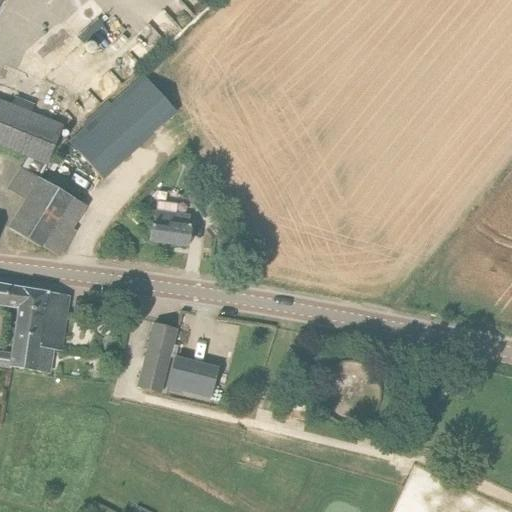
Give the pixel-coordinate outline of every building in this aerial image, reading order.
[(94,35),(87,27),(77,36),(84,44),(94,35)] [(73,137),(107,174),(181,106),(147,69),(73,137)] [(39,179),(39,178),(38,178),(46,166),(47,166),(63,125),(0,100),(0,147),(27,158),(22,167),(21,166),(7,189),(25,201),(38,179),(39,179)] [(190,172),(197,166),(188,155),(182,160),(190,172)] [(81,212),(85,205),(39,178),(39,179),(38,179),(25,201),(19,212),(8,229),(40,248),(41,246),(58,257),(74,231),(70,229),(81,212)] [(203,217),(223,204),(209,184),(190,199),(203,217)] [(189,227),(189,226),(191,215),(155,209),(154,222),(152,222),(149,242),(186,247),(189,227)] [(0,305),(5,306),(9,287),(0,285),(0,305)] [(69,297),(47,293),(22,289),(19,309),(15,332),(39,336),(37,347),(51,349),(51,350),(54,350),(61,351),(69,297)] [(137,388),(160,393),(176,329),(153,324),(137,388)] [(0,367),(50,375),(54,350),(51,350),(51,349),(37,347),(39,336),(15,332),(12,354),(0,352),(0,367)] [(207,406),(211,389),(216,369),(175,359),(166,395),(207,406)]
